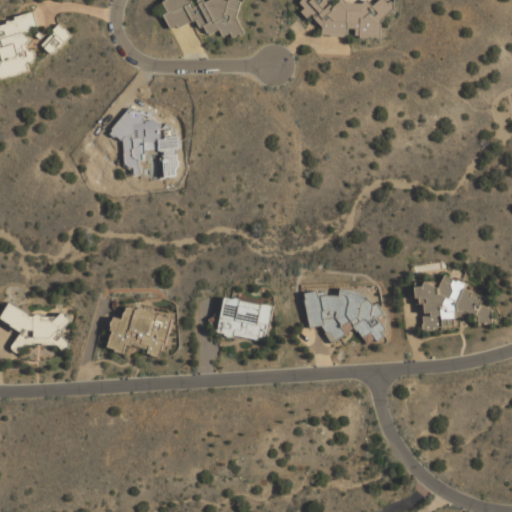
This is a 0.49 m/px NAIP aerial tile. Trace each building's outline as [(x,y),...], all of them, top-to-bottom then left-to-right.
[(179,27),(177,24),(171,28),(164,15),(169,13),(163,2),(167,0),(191,0),(195,6),(199,4),(196,0),(203,0),(205,2),(209,0),(224,0),(228,1),(228,0),(237,0),(241,1),(235,17),(244,33),(241,35),(239,32),(233,35),(230,30),(222,34),(219,28),(210,33),(209,31),(207,32),(203,25),(200,27),(196,20),(192,21),(192,20),(179,27)] [(383,38),(385,3),(339,0),(302,0),(302,16),(320,17),(319,35),(346,37),(347,28),(356,29),(355,37),(383,38)] [(28,71),(1,79),(0,75),(0,21),(33,11),(37,26),(32,27),(26,35),(31,39),(26,44),(27,50),(29,52),(30,50),(36,55),(34,56),(36,57),(31,63),(28,61),(27,64),(28,71)] [(52,55),(70,35),(59,25),(41,45),(52,55)] [(423,330),(432,330),(434,326),(454,327),(454,316),(477,316),(478,317),(478,323),(491,323),(491,311),(480,305),(483,298),(464,288),(464,282),(458,281),(445,275),(438,288),(426,281),(423,286),(416,286),(416,299),(424,304),(424,314),(423,314),(423,330)] [(305,296),(311,328),(322,326),(331,342),(356,328),(364,342),(378,340),(384,336),(382,325),(378,317),(383,314),(377,304),(371,305),(363,290),(305,296)] [(218,334),(267,341),(272,305),(223,298),(218,334)] [(1,319),(8,322),(13,327),(21,331),(12,348),(17,354),(22,349),(29,336),(60,353),(70,344),(60,335),(65,327),(71,321),(62,312),(54,320),(48,317),(46,319),(9,303),(1,319)] [(159,358),(172,319),(127,305),(122,319),(115,317),(106,348),(123,353),(127,344),(148,351),(147,354),(159,358)]
